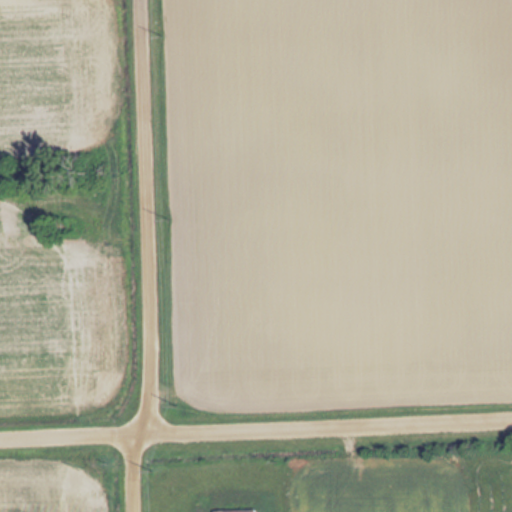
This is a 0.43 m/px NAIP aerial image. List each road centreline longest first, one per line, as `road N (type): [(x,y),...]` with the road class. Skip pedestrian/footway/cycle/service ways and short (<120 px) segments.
road 1 (residential): [(128,511),(127,465),(143,405),(133,0)]
road 2 (residential): [(0,437),(511,417)]
